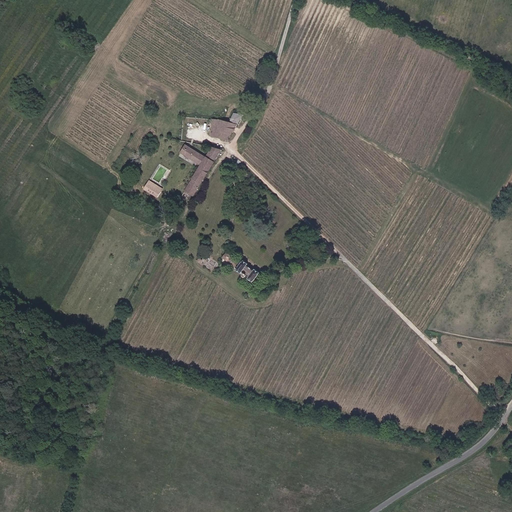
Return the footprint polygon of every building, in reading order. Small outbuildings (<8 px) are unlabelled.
[(225,141),(245,124),(248,116),(236,113),(233,127),(215,123),(212,137),(225,141)] [(193,156),(195,154),(180,144),(174,152),(194,166),(198,160),(193,156)] [(189,187),(193,180),(209,157),(214,151),(208,146),(200,157),(198,160),(194,166),(182,181),(177,188),(185,193),(189,187)] [(149,179),(144,188),(158,197),(164,187),(149,179)] [(230,261),(220,254),(216,259),(227,266),(230,261)] [(251,267),(250,269),(242,264),(243,262),(238,259),(235,264),(230,261),(227,266),(232,269),(231,270),(234,272),(235,270),(239,273),(239,274),(239,275),(240,276),(241,276),(242,275),(249,280),(256,270),(251,267)]
